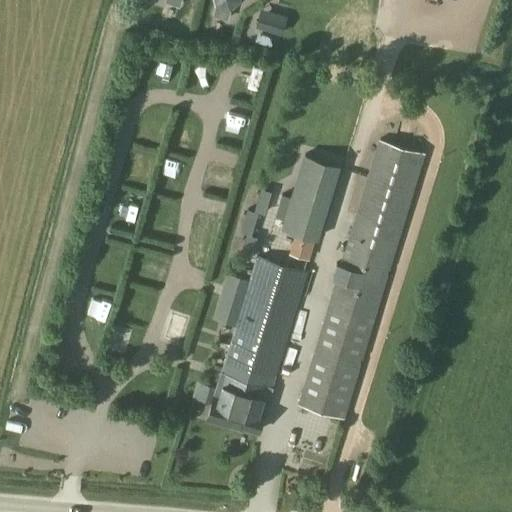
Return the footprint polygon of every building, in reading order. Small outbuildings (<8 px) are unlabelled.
[(215,0),(216,4),(213,14),(227,18),(230,8),(238,0),(215,0)] [(281,33),(284,22),(261,15),(258,26),(281,33)] [(263,32),(255,37),(256,40),(270,44),(273,42),(269,34),(263,32)] [(156,67),(157,58),(140,57),(139,83),(169,84),(169,68),(156,67)] [(168,140),(190,147),(195,129),(173,122),(168,140)] [(297,403),(345,418),(350,401),(425,152),(378,138),(297,403)] [(208,167),(233,173),(240,146),(215,140),(208,167)] [(340,164),(305,153),(282,226),(317,237),(340,164)] [(261,187),(254,209),(258,211),(264,212),(270,190),(261,187)] [(248,208),(241,231),(246,233),(251,234),(258,211),(254,209),(248,208)] [(246,233),(240,255),(250,258),(257,236),(251,234),(246,233)] [(227,420),(258,430),(264,409),(266,410),(307,269),(256,254),(248,278),(229,272),(215,318),(235,324),(213,394),(214,394),(207,417),(226,423),(227,420)] [(125,350),(130,330),(111,325),(106,345),(125,350)]
